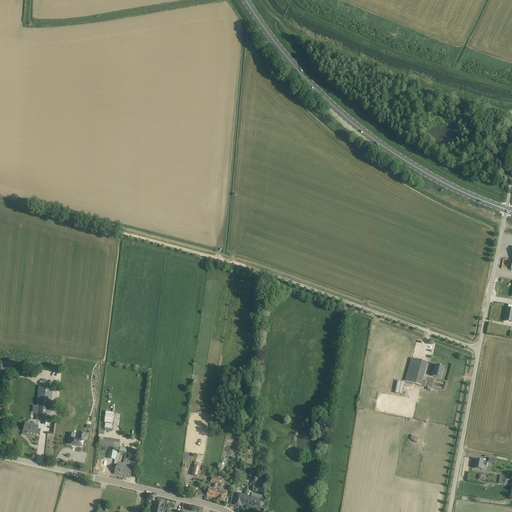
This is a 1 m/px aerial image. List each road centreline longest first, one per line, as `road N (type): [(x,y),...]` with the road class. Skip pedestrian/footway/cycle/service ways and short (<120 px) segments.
road 1 (unclassified): [(23,203),(226,260),(478,349)]
road 2 (primary): [(506,209),(429,176),(357,127),(293,65),(245,0)]
road 3 (tertiary): [(0,454),(225,511)]
road 4 (unclassified): [(449,511),(478,349)]
road 5 (unclassified): [(478,349),(506,209)]
